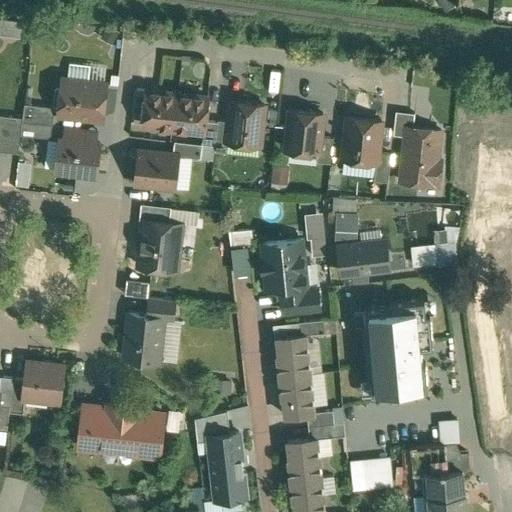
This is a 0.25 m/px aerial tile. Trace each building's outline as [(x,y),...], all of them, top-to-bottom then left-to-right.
[(22,22),(0,19),(0,32),(20,35),(22,22)] [(107,82),(67,78),(66,91),(61,95),(59,113),(81,115),(81,114),(102,116),(101,118),(103,118),(107,82)] [(147,89),(135,88),(132,112),(144,113),(147,89)] [(209,96),(147,89),(144,113),(143,124),(204,131),(205,131),(206,120),(209,96)] [(265,104),(232,100),(230,120),(228,140),(229,140),(261,144),(265,104)] [(55,106),(25,102),(23,116),(22,121),(53,124),(55,106)] [(324,113),(291,109),(287,148),(318,152),(319,152),(321,135),(324,113)] [(415,112),(397,110),(394,133),(406,135),(407,125),(414,125),(415,112)] [(23,116),(0,113),(0,149),(19,152),(22,121),(23,116)] [(382,120),(348,116),(344,157),(377,160),(378,161),(379,151),(382,120)] [(230,120),(218,119),(218,121),(215,145),(215,151),(227,152),(229,140),(228,140),(230,120)] [(218,121),(206,120),(205,131),(204,131),(202,143),(203,143),(215,145),(218,121)] [(414,125),(407,125),(406,135),(401,179),(440,184),(442,158),(438,158),(442,129),(414,125)] [(77,127),(66,126),(64,138),(76,139),(77,127)] [(98,130),(77,127),(76,139),(96,142),(98,130)] [(334,137),(321,135),(319,152),(318,152),(317,161),(331,162),(334,137)] [(64,138),(60,138),(57,170),(97,174),(100,142),(76,139),(64,138)] [(202,143),(175,140),(174,153),(179,154),(179,155),(201,157),(203,143),(202,143)] [(174,153),(140,149),(136,182),(176,187),(179,155),(179,154),(174,153)] [(392,153),(379,151),(378,161),(377,160),(375,179),(389,181),(392,153)] [(31,185),(31,163),(20,163),(19,185),(31,185)] [(172,206),(142,202),(140,218),(145,219),(145,217),(170,220),(172,206)] [(311,236),(328,235),(326,210),(310,211),(311,236)] [(357,213),(337,211),(336,236),(343,236),(343,229),(356,229),(357,213)] [(170,220),(145,217),(145,219),(140,265),(176,269),(182,221),(170,220)] [(434,227),(435,243),(416,244),(417,264),(462,262),(460,226),(434,227)] [(232,229),(233,240),(253,239),(253,228),(232,229)] [(303,237),(263,241),(265,257),(263,257),(264,270),(266,270),(268,286),(282,284),(282,289),(308,286),(303,237)] [(387,238),(339,243),(343,271),(352,270),(368,268),(390,265),(387,238)] [(368,268),(352,270),(354,282),(369,280),(368,268)] [(130,278),(129,294),(152,295),(152,279),(130,278)] [(308,286),(282,289),(284,310),(320,306),(318,285),(308,286)] [(177,299),(149,296),(147,314),(164,316),(164,317),(175,318),(177,299)] [(370,330),(366,330),(370,382),(374,382),(375,397),(429,392),(426,368),(423,368),(421,349),(432,348),(430,320),(425,320),(424,305),(393,308),(393,312),(369,314),(370,330)] [(147,314),(130,312),(125,356),(159,360),(164,317),(164,316),(147,314)] [(324,318),(298,320),(300,332),(307,332),(307,333),(326,331),(324,318)] [(300,332),(278,335),(280,354),(279,355),(281,374),(311,371),(307,333),(307,332),(300,332)] [(42,361),(28,360),(26,378),(24,396),(26,396),(60,400),(64,364),(52,363),(51,361),(43,360),(42,361)] [(311,371),(281,374),(283,394),(285,394),(287,414),(308,412),(315,411),(315,410),(311,371)] [(15,376),(1,375),(0,385),(0,391),(1,392),(0,396),(0,404),(11,406),(15,376)] [(26,378),(15,376),(11,406),(11,410),(24,411),(26,396),(24,396),(26,378)] [(141,405),(109,402),(109,406),(84,403),(79,445),(161,454),(165,412),(141,409),(141,405)] [(11,406),(0,404),(0,427),(8,429),(11,410),(11,406)] [(333,408),(315,410),(315,411),(308,412),(309,424),(345,421),(345,420),(335,421),(333,408)] [(226,412),(196,419),(197,444),(207,442),(206,435),(228,433),(226,412)] [(459,419),(439,420),(441,443),(446,442),(460,441),(459,419)] [(345,421),(309,424),(310,436),(318,436),(318,437),(346,434),(345,421)] [(228,433),(206,435),(207,442),(213,502),(222,501),(223,511),(243,509),(242,499),(250,499),(243,431),(228,433)] [(310,436),(289,439),(291,459),(290,459),(292,479),(322,476),(318,437),(318,436),(310,436)] [(441,443),(411,445),(414,473),(431,472),(431,471),(449,469),(446,442),(441,443)] [(391,456),(351,460),(354,490),(394,486),(391,456)] [(449,469),(431,471),(431,472),(433,493),(430,493),(431,508),(436,508),(436,511),(468,511),(466,490),(465,490),(463,467),(449,469)] [(325,511),(322,476),(292,479),(294,498),(295,498),(296,511),(325,511)]
